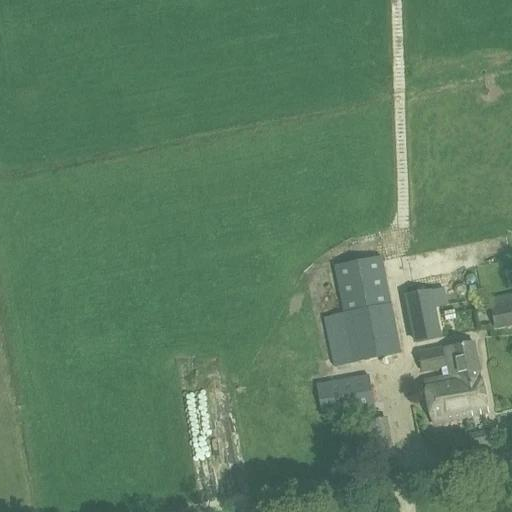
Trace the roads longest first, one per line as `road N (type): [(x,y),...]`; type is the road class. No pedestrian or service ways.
road 1 (track): [(410,357),(391,259),(402,229),(395,0)]
road 2 (unclassified): [(255,511),(511,459)]
